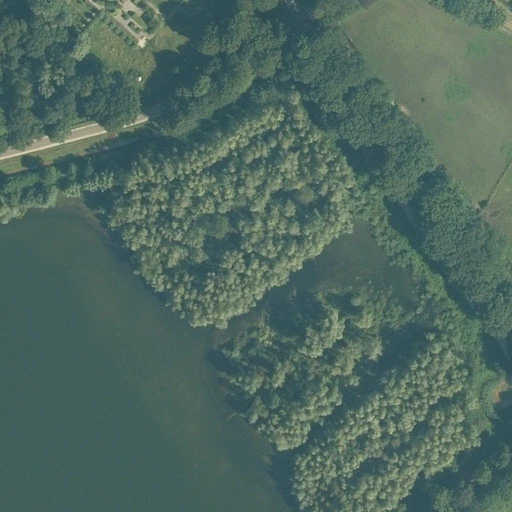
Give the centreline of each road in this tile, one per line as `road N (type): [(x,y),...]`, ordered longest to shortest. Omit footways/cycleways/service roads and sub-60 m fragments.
road 1 (unclassified): [(511,309),(300,16)]
road 2 (unclassified): [(0,155),(181,105),(300,16)]
